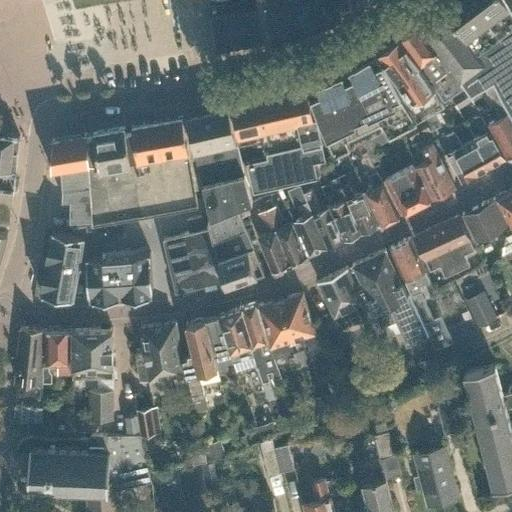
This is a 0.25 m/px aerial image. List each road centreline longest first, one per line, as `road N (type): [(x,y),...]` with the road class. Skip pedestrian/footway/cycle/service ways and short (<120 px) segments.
road 1 (residential): [(7,313),(112,315),(203,302),(384,233),(511,165)]
road 2 (residential): [(43,106),(211,84),(283,63),(404,0)]
road 3 (residential): [(7,313),(35,195),(43,106)]
